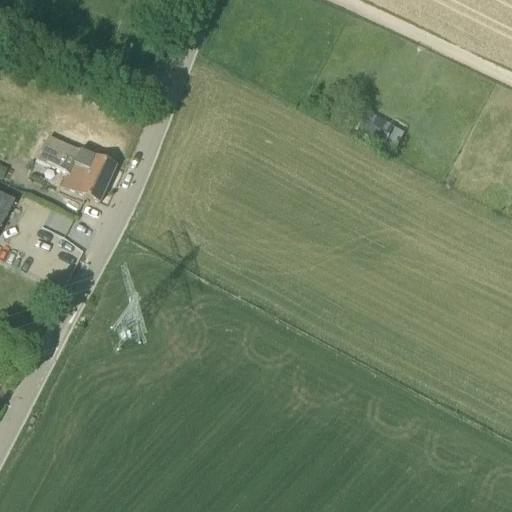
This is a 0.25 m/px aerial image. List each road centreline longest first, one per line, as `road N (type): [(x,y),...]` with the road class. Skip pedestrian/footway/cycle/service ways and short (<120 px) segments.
road 1 (residential): [(0,453),(127,196),(206,0)]
road 2 (track): [(511,77),(343,0)]
